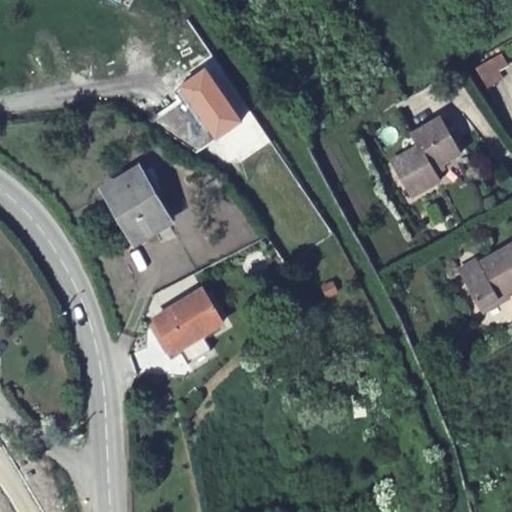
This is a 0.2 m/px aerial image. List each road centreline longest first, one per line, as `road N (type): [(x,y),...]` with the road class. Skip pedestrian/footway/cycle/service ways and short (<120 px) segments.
road 1 (track): [(458,511),(435,424),(373,286),(241,57),(185,0)]
road 2 (secondary): [(111,511),(94,334),(43,233),(0,188)]
